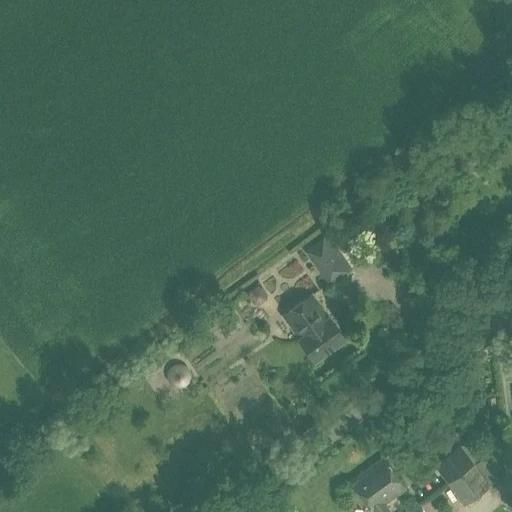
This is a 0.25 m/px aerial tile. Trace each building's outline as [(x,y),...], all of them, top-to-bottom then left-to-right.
[(305,251),(330,285),(350,270),(326,236),(305,251)] [(257,287),(251,291),(250,296),(254,302),(259,303),(265,298),(266,294),(261,287),(257,287)] [(298,338),(315,361),(345,339),(329,316),(328,316),(312,294),(282,315),(299,338),(298,338)] [(236,319),(228,307),(221,312),(229,324),(236,319)] [(433,463),(463,504),(491,485),(490,483),(476,464),(460,443),(433,463)] [(476,464),(490,483),(505,472),(491,453),(476,464)] [(351,481),(374,511),(408,511),(419,505),(418,504),(406,511),(390,511),(385,504),(406,488),(383,458),(351,481)]
